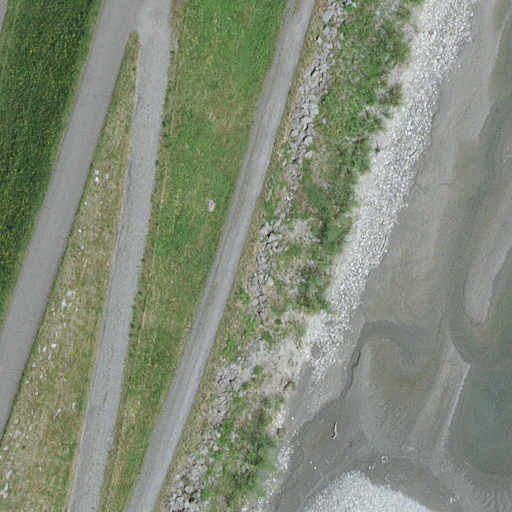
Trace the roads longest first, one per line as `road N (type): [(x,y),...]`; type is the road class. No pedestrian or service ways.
road 1 (track): [(136,511),(210,315),(299,0)]
road 2 (track): [(79,511),(112,362),(152,0)]
road 3 (track): [(119,0),(0,384)]
